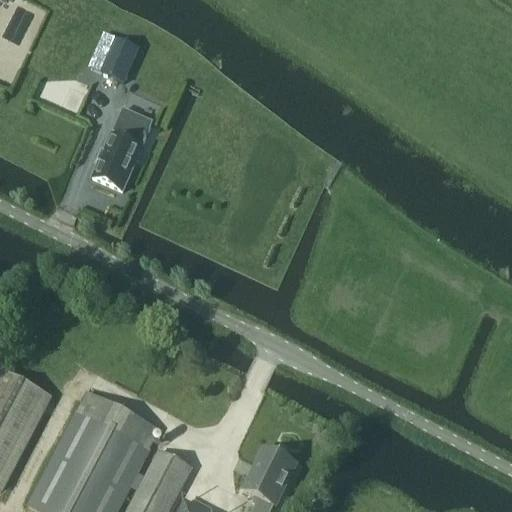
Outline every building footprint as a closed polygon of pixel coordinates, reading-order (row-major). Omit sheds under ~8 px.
[(116,45),(101,78),(123,88),(138,54),(116,45)] [(122,114),(92,183),(122,196),(152,127),(122,114)] [(0,496),(50,401),(0,374),(0,496)] [(135,479),(158,435),(87,398),(28,511),(117,511),(129,490),(138,495),(129,511),(170,511),(190,474),(191,474),(191,473),(158,456),(157,457),(158,457),(144,483),(135,479)] [(255,472),(258,473),(253,483),(250,482),(243,496),(259,504),(254,511),(271,511),(272,510),(274,511),(295,470),(264,454),(255,472)]
